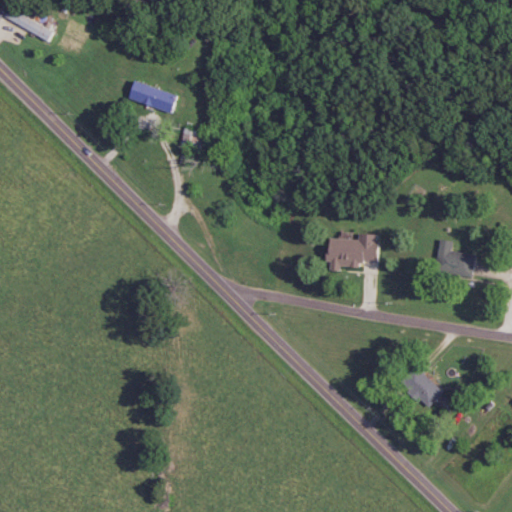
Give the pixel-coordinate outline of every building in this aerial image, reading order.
[(45,39),(49,30),(4,9),(0,19),(45,39)] [(176,97),(130,79),(124,97),(169,115),(176,97)] [(178,147),(199,151),(203,133),(181,129),(178,147)] [(378,262),(378,234),(354,234),(354,238),(322,238),(322,269),(358,270),(358,262),(378,262)] [(474,255),(450,251),(452,243),(438,240),(433,271),(470,278),(474,255)] [(440,392),(412,367),(398,383),(426,408),(440,392)]
